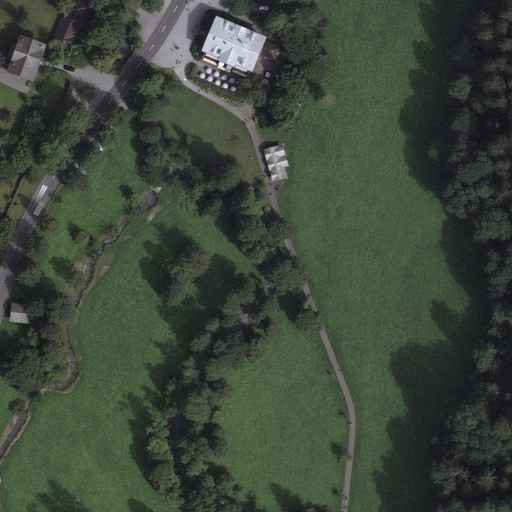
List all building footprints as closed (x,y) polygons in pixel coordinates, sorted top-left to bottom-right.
[(94,1),(65,4),(66,16),(54,43),(67,49),(81,16),(95,14),(94,1)] [(217,21),(205,51),(220,58),(218,63),(219,64),(231,70),(233,69),(235,64),(250,70),(259,49),(276,57),(280,48),(263,41),(263,40),(217,21)] [(33,75),(43,48),(22,40),(19,48),(13,46),(9,57),(15,59),(12,67),(33,75)] [(280,171),(284,169),(283,166),(287,165),(282,147),(276,149),(277,150),(272,157),(276,170),(280,171)] [(27,307),(13,306),(11,320),(26,321),(27,307)]
